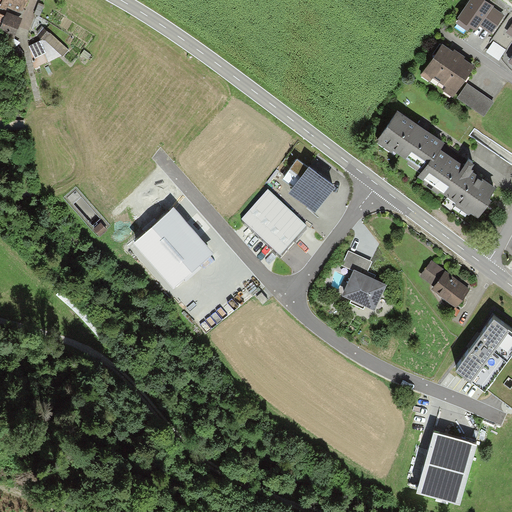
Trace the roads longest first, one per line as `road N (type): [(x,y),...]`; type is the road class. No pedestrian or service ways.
road 1 (track): [(0,317),(101,361),(203,463),(316,511)]
road 2 (secondary): [(116,0),(196,48),(377,186)]
road 3 (residential): [(288,295),(326,335),(379,370),(501,418)]
road 4 (residential): [(155,155),(288,295)]
road 5 (residential): [(288,295),(377,186)]
road 6 (secondary): [(377,186),(484,267)]
